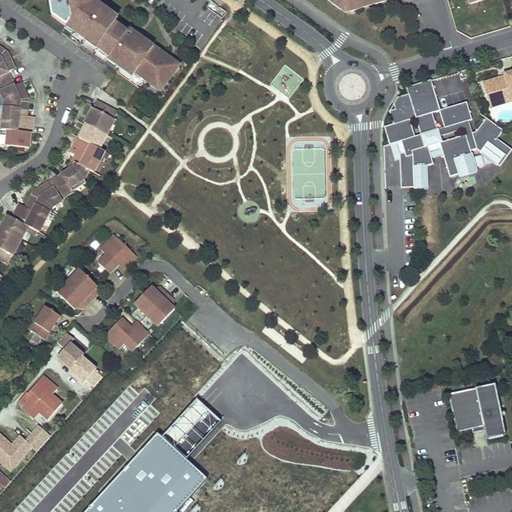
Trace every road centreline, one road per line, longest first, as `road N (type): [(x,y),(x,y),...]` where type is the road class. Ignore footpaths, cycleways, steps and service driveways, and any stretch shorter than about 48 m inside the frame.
road 1 (unclassified): [(378,407),(364,438),(315,386),(153,262),(87,316)]
road 2 (secondary): [(359,106),(378,407)]
road 3 (residential): [(6,174),(50,147),(76,62),(0,4)]
